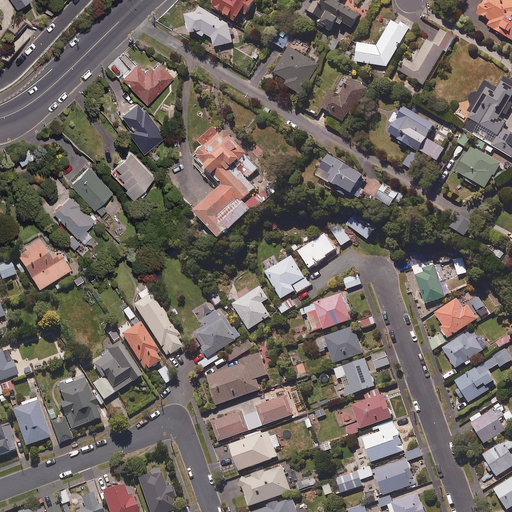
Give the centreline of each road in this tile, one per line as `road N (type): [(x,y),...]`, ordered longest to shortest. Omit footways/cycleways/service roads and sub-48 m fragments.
road 1 (residential): [(126,14),(451,207),(467,210),(511,184)]
road 2 (residential): [(0,487),(180,421),(212,511)]
road 3 (residential): [(378,265),(465,511)]
road 4 (secondary): [(0,117),(44,92),(126,14)]
